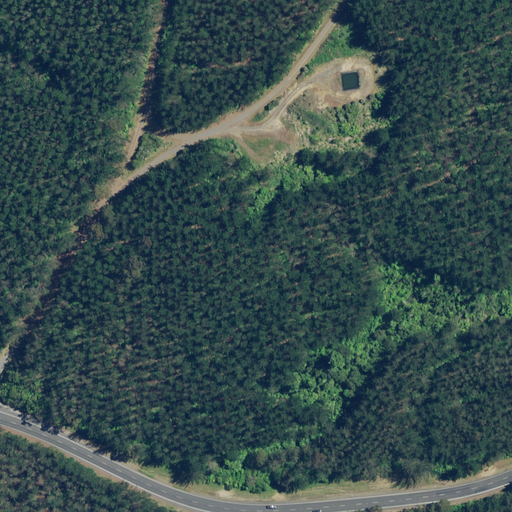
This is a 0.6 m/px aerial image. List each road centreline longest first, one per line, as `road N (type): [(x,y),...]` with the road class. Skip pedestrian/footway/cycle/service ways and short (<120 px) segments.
road 1 (primary): [(511,475),(439,496),(226,508),(159,489),(0,418)]
road 2 (track): [(165,0),(160,59),(116,175),(0,366)]
road 3 (track): [(116,175),(295,80),(351,0)]
